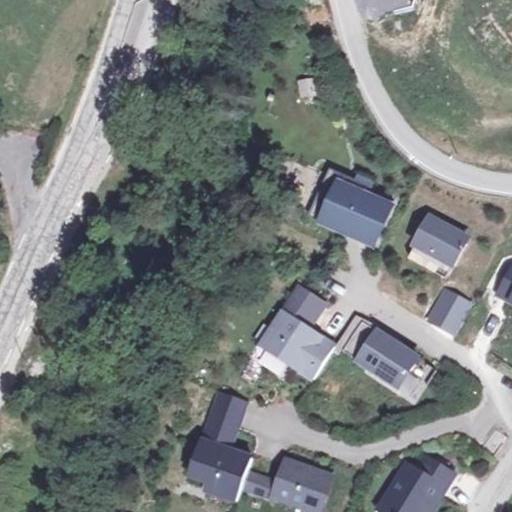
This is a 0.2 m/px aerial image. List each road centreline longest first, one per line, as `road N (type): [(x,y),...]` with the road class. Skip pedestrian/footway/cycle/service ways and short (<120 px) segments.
road 1 (secondary): [(0,336),(143,0)]
road 2 (unknown): [(142,2),(43,55),(13,93),(7,158),(47,228)]
road 3 (residential): [(511,188),(469,186),(413,156),(375,101),(342,0)]
road 4 (residential): [(261,421),(357,455),(511,406)]
road 5 (residential): [(511,400),(335,272)]
